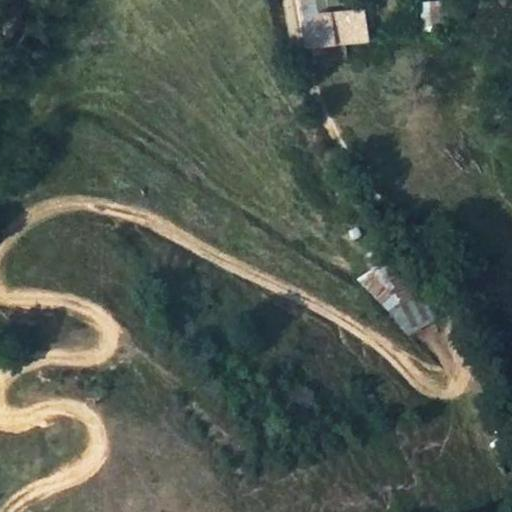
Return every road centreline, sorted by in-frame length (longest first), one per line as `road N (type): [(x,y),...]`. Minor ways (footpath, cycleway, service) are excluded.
road 1 (track): [(0,254),(40,212),(64,203),(118,204),(374,337),(405,369),(439,388),(456,388),(456,358),(433,264)]
road 2 (track): [(0,378),(2,369),(35,357),(109,356),(114,324),(108,314),(70,301),(0,287)]
road 3 (track): [(4,511),(23,493),(71,480),(100,449),(99,428),(55,409),(11,411),(0,398)]
